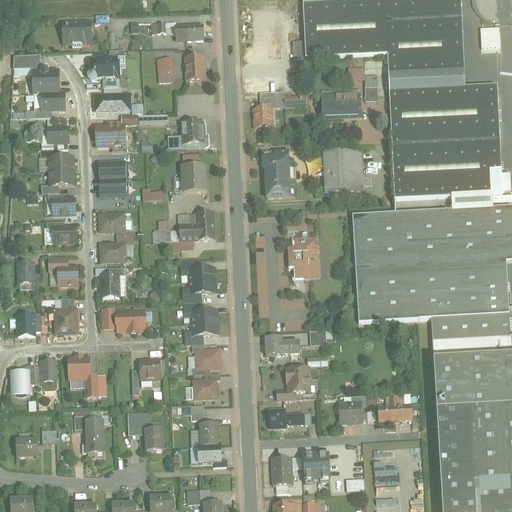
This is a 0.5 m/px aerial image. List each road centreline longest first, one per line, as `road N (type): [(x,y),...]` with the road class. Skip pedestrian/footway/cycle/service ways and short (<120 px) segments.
road 1 (tertiary): [(226,0),(247,447)]
road 2 (residential): [(93,346),(82,99),(58,56)]
road 3 (residential): [(247,447),(414,437)]
road 4 (residential): [(0,477),(103,485),(152,477)]
